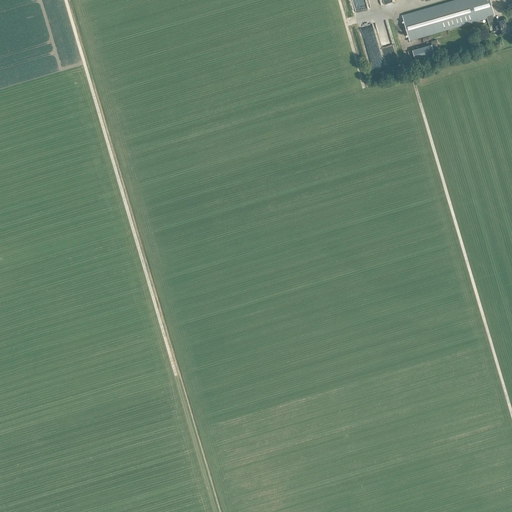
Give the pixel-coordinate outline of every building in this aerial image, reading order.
[(410,40),(487,18),(493,16),(495,16),(490,0),(455,0),(402,15),(410,40)] [(354,13),(356,19),(382,11),(380,5),(354,13)] [(495,22),(493,16),(487,18),(489,26),(495,24),(497,29),(498,28),(499,33),(507,30),(505,26),(506,26),(504,19),(495,22)] [(361,29),(370,27),(368,20),(359,22),(361,29)] [(365,38),(391,31),(389,23),(363,30),(365,38)] [(378,38),(364,40),(367,59),(383,57),(381,47),(379,47),(378,38)] [(478,43),(480,50),(489,47),(488,40),(478,43)] [(412,50),(416,63),(436,58),(432,44),(412,50)]
